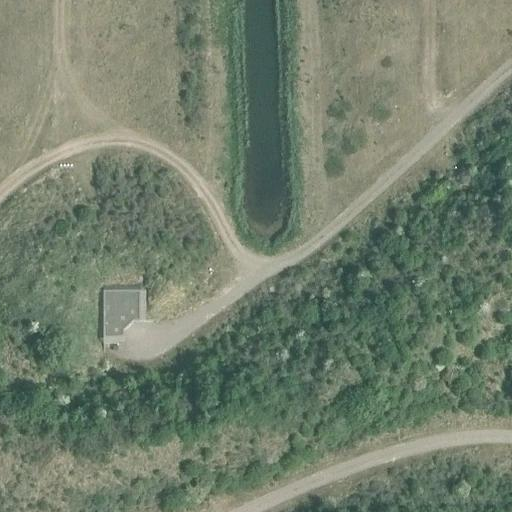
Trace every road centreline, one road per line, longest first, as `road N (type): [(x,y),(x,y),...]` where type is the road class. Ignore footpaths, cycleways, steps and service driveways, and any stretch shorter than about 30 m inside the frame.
road 1 (track): [(0,198),(17,178),(82,142),(138,139),(188,169),(254,285)]
road 2 (unclassified): [(254,511),(369,461),(511,441)]
road 3 (track): [(64,0),(64,80),(124,140)]
road 4 (track): [(444,133),(433,0)]
